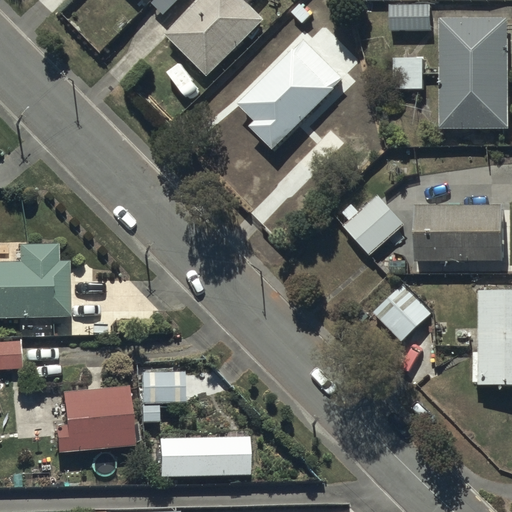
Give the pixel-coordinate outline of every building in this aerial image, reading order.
[(160,0),(152,9),(164,20),(182,0),(160,0)] [(203,0),(166,40),(209,81),(263,25),(247,10),(256,0),(203,0)] [(430,10),(391,9),(390,35),(430,35),(430,10)] [(508,25),(440,25),(441,134),(509,134),(508,25)] [(250,132),(273,155),(345,83),(305,43),(238,110),(255,127),(250,132)] [(423,61),(394,62),(395,93),(423,93),(423,61)] [(344,148),(325,129),(307,146),(326,165),(344,148)] [(351,226),(344,232),(370,260),(404,228),(378,200),(362,215),(353,206),(342,216),(351,226)] [(415,268),(502,268),(502,211),(415,211),(415,268)] [(17,268),(0,268),(0,324),(69,323),(67,267),(58,268),(57,250),(17,251),(17,268)] [(402,287),(372,316),(402,347),(432,318),(402,287)] [(511,296),(477,297),(477,360),(474,360),(474,389),(479,389),(479,391),(511,390),(511,296)] [(18,347),(0,347),(0,375),(19,375),(18,347)] [(182,378),(140,378),(140,428),(158,428),(158,408),(182,408),(182,378)] [(127,393),(60,397),(62,436),(54,436),(55,458),(131,453),(127,393)] [(248,444),(157,446),(158,483),(249,482),(248,444)]
